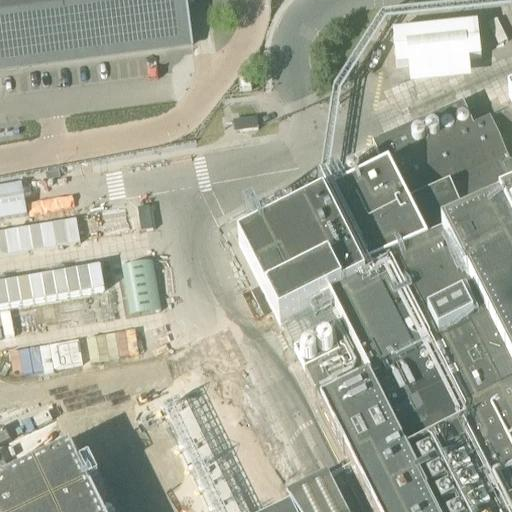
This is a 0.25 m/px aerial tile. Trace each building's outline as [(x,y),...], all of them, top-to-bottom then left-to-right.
[(0,0),(0,73),(193,48),(186,0),(0,0)] [(477,25),(392,34),(396,70),(481,61),(477,25)] [(324,202),(236,247),(279,331),(328,307),(340,331),(294,353),(304,375),(322,412),(372,511),(511,511),(511,111),(491,123),(473,130),(463,108),(373,147),(385,171),(324,202)] [(236,135),(240,134),(259,132),(257,121),(238,124),(234,124),(236,135)] [(130,180),(114,180),(116,206),(132,205),(130,180)] [(0,450),(11,445),(4,431),(0,433),(0,450)] [(345,511),(328,476),(287,497),(288,500),(268,511),(345,511)]
